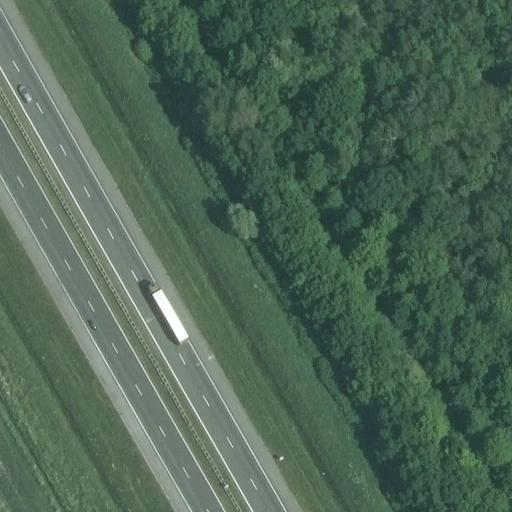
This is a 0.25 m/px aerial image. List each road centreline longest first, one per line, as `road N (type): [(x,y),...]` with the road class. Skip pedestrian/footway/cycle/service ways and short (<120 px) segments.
road 1 (track): [(193,0),(511,502)]
road 2 (motorway): [(273,511),(0,16)]
road 3 (motorway): [(0,129),(210,511)]
